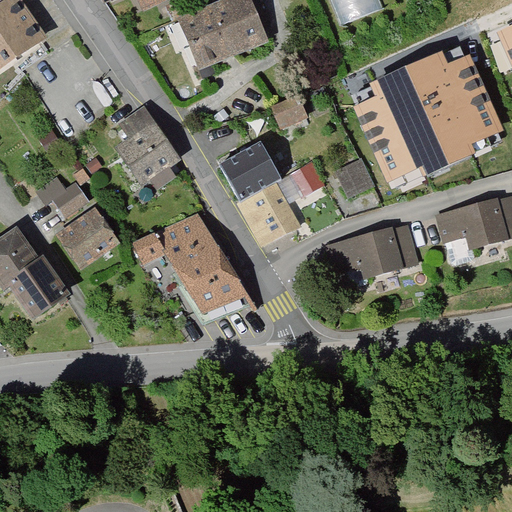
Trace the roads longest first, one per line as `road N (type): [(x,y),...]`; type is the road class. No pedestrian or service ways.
road 1 (residential): [(81,0),(170,125),(292,361)]
road 2 (unclassified): [(292,361),(74,371),(0,384)]
road 3 (unclassified): [(511,311),(292,361)]
